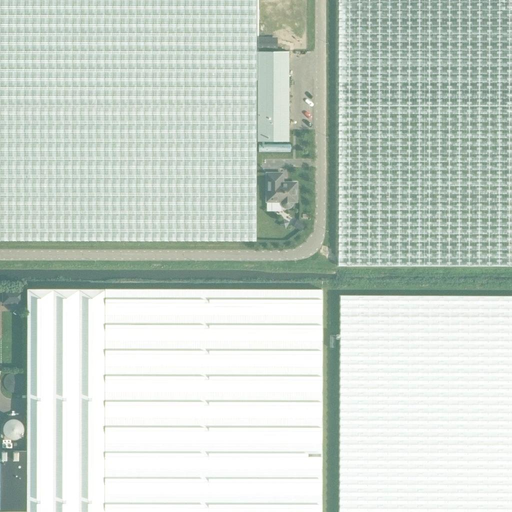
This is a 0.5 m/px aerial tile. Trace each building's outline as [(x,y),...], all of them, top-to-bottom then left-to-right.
[(256,0),(0,0),(0,240),(257,241),(257,141),(257,51),(256,0)] [(511,0),(338,0),(338,266),(511,265),(511,0)] [(277,37),(258,37),(258,50),(277,50),(277,37)] [(257,51),(257,141),(289,141),(289,51),(257,51)] [(284,207),(286,208),(288,208),(290,206),(292,205),(292,202),(292,201),(296,201),(296,183),(282,183),(282,174),(267,174),(267,201),(282,201),(282,202),(282,205),(284,207)] [(297,219),(293,226),(301,231),(305,224),(297,219)] [(320,511),(321,448),(321,290),(27,289),(27,451),(26,511),(320,511)] [(3,291),(3,303),(23,303),(23,291),(3,291)] [(511,511),(511,296),(340,295),(339,511),(511,511)] [(26,511),(27,451),(0,451),(0,511),(26,511)]
